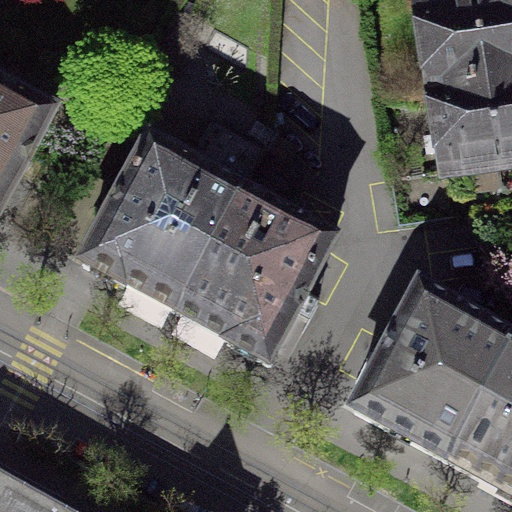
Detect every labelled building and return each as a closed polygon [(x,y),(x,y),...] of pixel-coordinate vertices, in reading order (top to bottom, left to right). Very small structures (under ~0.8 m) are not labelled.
[(419,0),(434,94),(511,81),(511,0),(475,6),(474,0),(419,0)] [(511,189),(511,81),(434,94),(447,174),(468,170),(472,190),(486,188),(499,186),(500,191),(511,189)] [(0,89),(0,214),(25,169),(53,118),(0,89)] [(145,298),(176,315),(263,154),(233,138),(210,181),(149,148),(138,169),(125,162),(112,185),(100,208),(112,215),(84,267),(124,288),(125,287),(145,298)] [(263,154),(176,315),(206,331),(228,343),(228,344),(268,366),(333,247),(272,214),(295,171),(263,154)] [(449,465),(511,348),(511,344),(420,295),(387,354),(355,414),(449,465)] [(511,348),(449,465),(511,499),(511,348)] [(51,511),(26,498),(0,484),(0,511),(51,511)]
